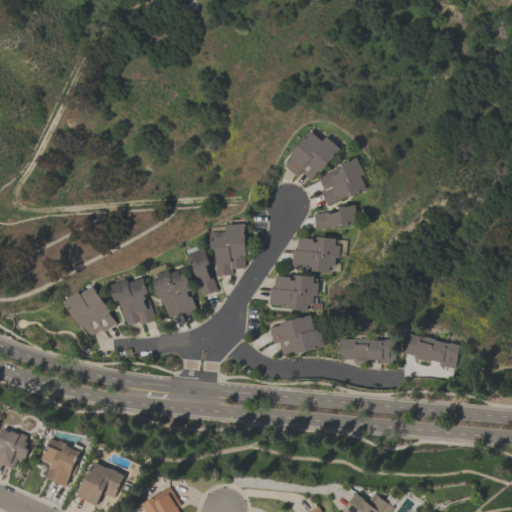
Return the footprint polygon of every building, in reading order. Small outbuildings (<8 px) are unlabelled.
[(297,176),(285,166),(293,156),(291,154),(312,131),(324,141),(314,153),(316,155),(301,172),(297,176)] [(314,153),(324,141),(327,137),(341,149),(321,172),(319,171),(311,180),(301,172),(316,155),(314,153)] [(319,177),(343,166),(342,164),(357,157),(365,175),(361,176),(349,181),(348,178),(324,189),(319,177)] [(321,190),(324,189),(348,178),(349,181),(361,176),(368,190),(353,197),(352,194),(328,205),(321,190)] [(316,230),(314,213),(326,212),(327,214),(337,213),(336,212),(341,211),(340,207),(356,205),(359,224),(344,226),(343,225),(338,225),(338,224),(329,226),(329,228),(316,230)] [(246,224),(248,255),(244,255),(245,267),(232,268),(230,244),(227,244),(226,232),(226,225),(246,224)] [(211,232),(212,248),(215,248),(216,276),(232,275),(232,268),(230,244),(227,244),(226,232),(211,232)] [(299,237),(319,239),(319,236),(338,238),(337,245),(342,245),(341,257),(337,257),(324,256),(324,252),(297,250),(299,237)] [(202,296),(187,254),(205,248),(211,265),(209,265),(217,291),(202,296)] [(293,250),(297,250),(324,252),(324,256),(337,257),(336,266),(332,266),(331,273),(291,269),(293,250)] [(198,311),(191,291),(192,291),(186,273),(180,275),(179,270),(171,273),(170,269),(168,270),(174,287),(172,287),(181,313),(182,316),(198,311)] [(166,318),(153,281),(159,279),(157,274),(168,270),(174,287),(172,287),(181,313),(166,318)] [(275,275),(291,277),(290,280),(296,280),(297,275),(315,276),(314,283),(320,283),(318,296),(315,296),(303,295),(303,291),(273,288),(275,275)] [(156,320),(141,325),(140,322),(131,297),(134,296),(130,283),(144,278),(149,293),(147,294),(156,320)] [(128,326),(140,322),(131,297),(134,296),(130,283),(128,279),(110,285),(116,301),(119,300),(128,326)] [(91,308),(81,294),(94,285),(111,311),(109,313),(116,323),(103,332),(101,329),(88,310),(91,308)] [(270,288),(273,288),(303,291),(303,295),(315,296),(314,305),(309,304),(308,310),(290,309),(290,303),(285,303),(285,306),(268,304),(270,288)] [(91,308),(81,294),(79,291),(64,302),(81,328),(83,326),(90,336),(101,329),(88,310),(91,308)] [(269,328),(281,325),(281,322),(311,315),(315,330),(300,334),(301,337),(279,342),(273,343),(269,328)] [(279,342),(301,337),(300,334),(315,330),(320,329),(325,347),(294,354),(294,352),(282,355),(279,342)] [(402,353),(407,333),(421,337),(422,336),(435,339),(435,340),(459,345),(454,365),(430,360),(430,362),(413,358),(414,355),(402,353)] [(341,339),(359,339),(359,338),(368,338),(368,339),(396,339),(395,362),(380,362),(380,359),(369,359),(369,362),(353,362),(353,359),(341,359),(341,339)] [(0,463),(0,432),(2,428),(20,436),(21,434),(28,436),(26,442),(28,443),(26,448),(29,449),(20,471),(0,463)] [(43,459),(52,440),(80,452),(66,485),(48,477),(54,464),(43,459)] [(78,497),(95,461),(125,476),(115,497),(103,491),(96,505),(78,497)] [(148,511),(144,505),(171,488),(181,504),(176,507),(179,511),(148,511)] [(348,511),(347,511),(358,496),(369,503),(376,494),(395,508),(392,511),(348,511)]
